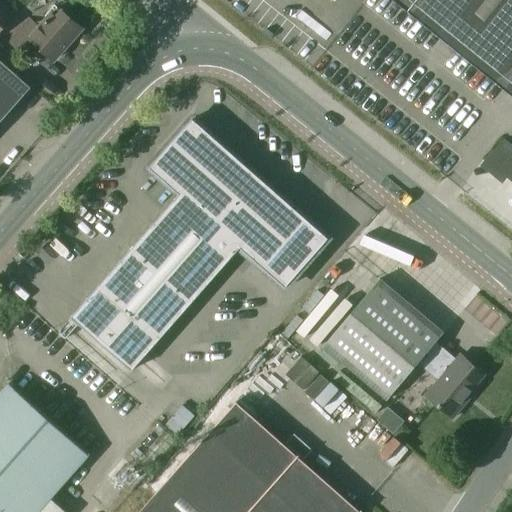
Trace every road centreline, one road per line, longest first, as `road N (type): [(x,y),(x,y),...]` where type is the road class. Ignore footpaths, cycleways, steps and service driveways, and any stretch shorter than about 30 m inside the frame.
road 1 (secondary): [(194,48),(246,63),(511,283)]
road 2 (secondary): [(0,234),(138,78),(194,48)]
